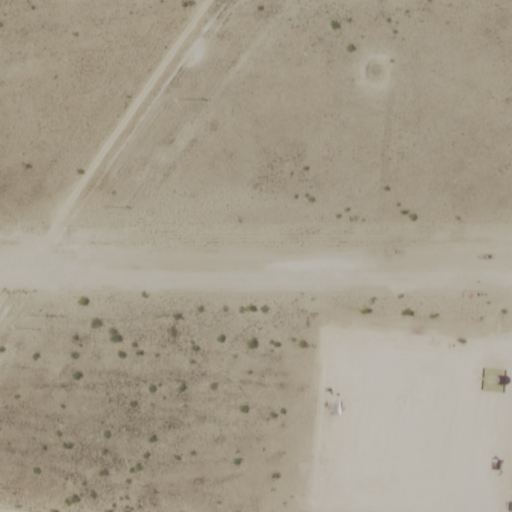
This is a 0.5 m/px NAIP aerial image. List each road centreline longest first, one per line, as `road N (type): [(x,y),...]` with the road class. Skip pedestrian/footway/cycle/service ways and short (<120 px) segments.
road 1 (residential): [(0,396),(511,388)]
road 2 (residential): [(210,0),(0,302)]
